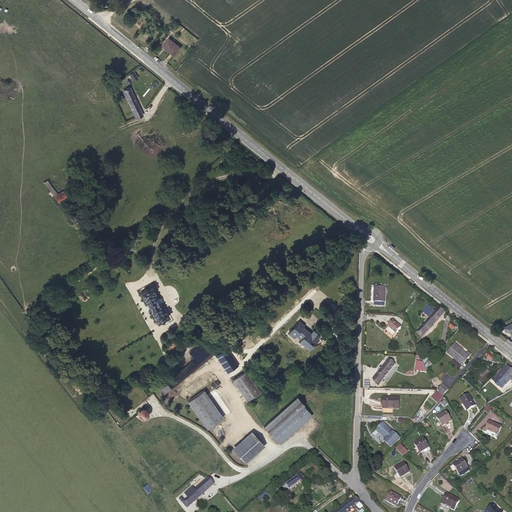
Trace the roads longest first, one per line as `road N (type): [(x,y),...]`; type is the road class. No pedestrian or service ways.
road 1 (secondary): [(97,18),(371,239)]
road 2 (unclassified): [(371,239),(362,259),(353,457),(359,493),(376,511)]
road 3 (secondary): [(371,239),(511,352)]
road 4 (unknown): [(272,452),(234,470),(205,438),(150,401)]
